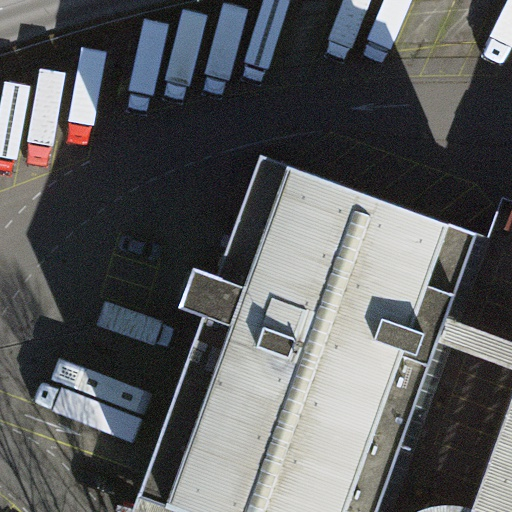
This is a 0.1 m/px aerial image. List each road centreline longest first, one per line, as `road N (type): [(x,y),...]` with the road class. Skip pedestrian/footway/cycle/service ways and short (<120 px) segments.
road 1 (unknown): [(511,100),(298,123),(157,157),(80,182),(18,234),(0,261)]
road 2 (unknown): [(511,281),(424,511)]
